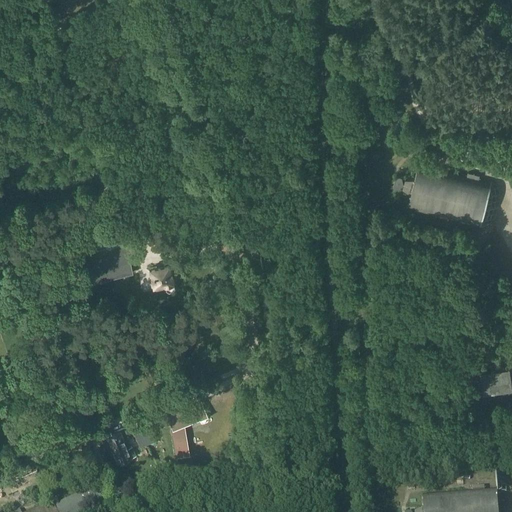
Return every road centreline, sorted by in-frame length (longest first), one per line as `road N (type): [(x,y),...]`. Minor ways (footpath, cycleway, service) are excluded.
road 1 (unclassified): [(275,511),(256,340),(162,0)]
road 2 (track): [(319,0),(315,89),(342,511)]
road 3 (track): [(382,0),(428,126),(451,145)]
